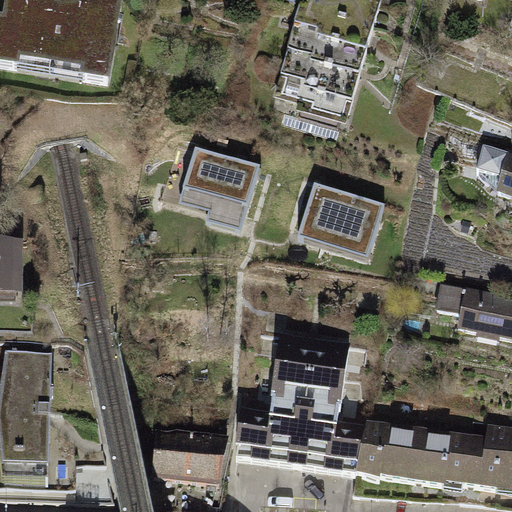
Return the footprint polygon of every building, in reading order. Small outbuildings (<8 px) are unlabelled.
[(66,0),(11,0),(0,73),(0,78),(126,98),(140,4),(113,0),(88,0),(86,16),(64,13),(66,0)] [(304,0),(277,118),(360,137),(391,0),(304,0)] [(261,172),(197,153),(184,194),(184,196),(214,205),(210,217),(207,228),(242,238),(260,176),(261,172)] [(511,158),(489,154),(483,181),(508,187),(504,205),(511,206),(511,158)] [(214,205),(184,196),(184,194),(166,189),(162,203),(210,217),(214,205)] [(316,189),(312,200),(382,220),(385,209),(333,194),(316,189)] [(382,220),(312,200),(299,245),(305,247),(309,234),(372,253),(382,220)] [(369,265),(372,253),(309,234),(305,247),(369,265)] [(0,297),(16,298),(16,251),(0,250),(0,297)] [(179,283),(166,282),(165,294),(178,295),(179,283)] [(464,341),(511,346),(511,303),(467,298),(468,288),(444,286),(440,321),(466,324),(464,341)] [(250,416),(245,466),(362,478),(367,432),(351,430),(361,336),(291,328),(282,419),(250,416)] [(0,419),(0,428),(6,484),(49,485),(51,424),(53,358),(9,357),(0,419)] [(478,493),(484,435),(374,424),(368,482),(478,493)] [(484,435),(478,493),(511,496),(511,426),(485,424),(484,435)] [(158,438),(156,483),(218,488),(229,444),(158,438)]
